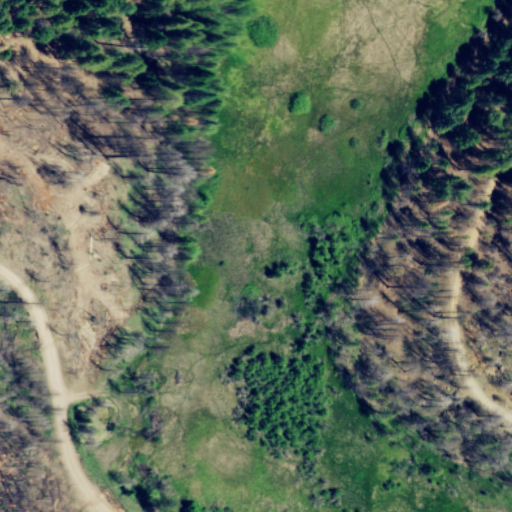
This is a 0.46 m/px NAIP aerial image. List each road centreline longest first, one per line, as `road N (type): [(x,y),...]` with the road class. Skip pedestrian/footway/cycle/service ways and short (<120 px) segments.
road 1 (track): [(511,164),(481,232),(461,322),(472,381),(511,436)]
road 2 (tertiary): [(0,260),(38,298),(67,442),(110,511)]
